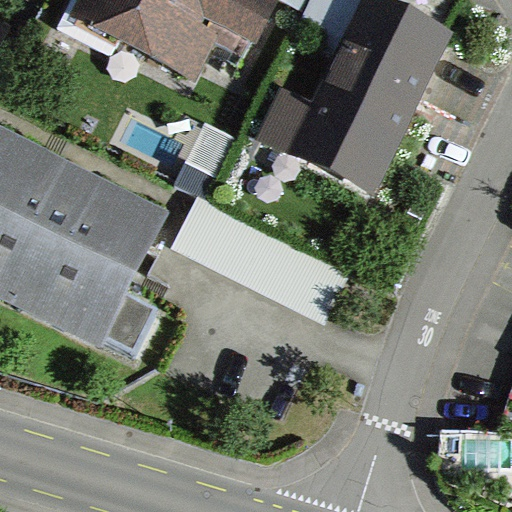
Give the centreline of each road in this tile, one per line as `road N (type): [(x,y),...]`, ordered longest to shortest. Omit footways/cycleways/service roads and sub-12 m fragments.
road 1 (residential): [(511,135),(356,511)]
road 2 (primary): [(0,449),(207,511)]
